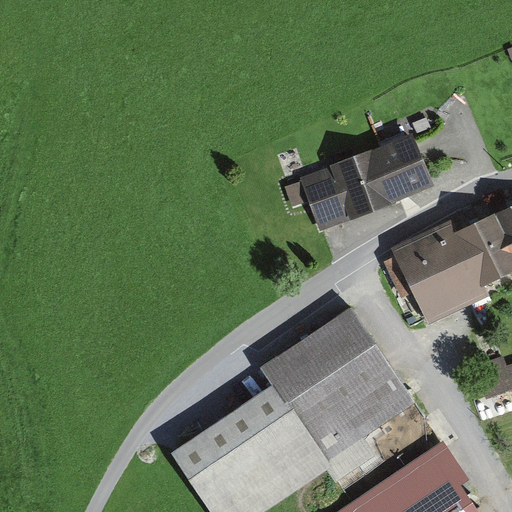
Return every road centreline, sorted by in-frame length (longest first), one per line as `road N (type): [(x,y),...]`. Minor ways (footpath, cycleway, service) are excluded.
road 1 (track): [(511,179),(426,214),(188,379),(131,446),(95,511)]
road 2 (track): [(355,261),(509,511)]
